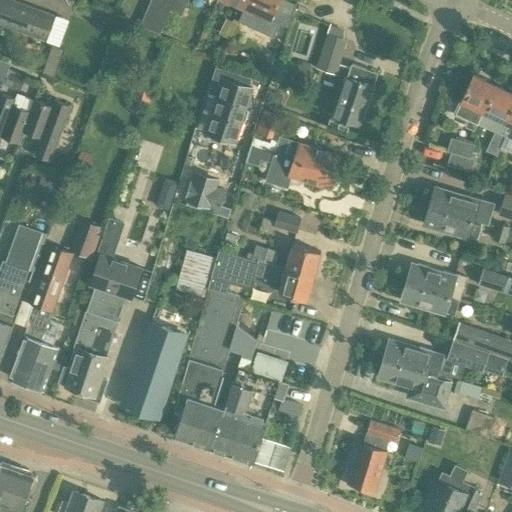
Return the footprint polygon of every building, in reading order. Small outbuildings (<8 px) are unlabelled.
[(56,14),(14,0),(0,0),(0,23),(46,41),(56,14)] [(160,34),(170,10),(174,0),(150,0),(140,25),(160,34)] [(182,15),(188,0),(174,0),(170,10),(182,15)] [(272,19),(280,0),(249,0),(246,8),(272,19)] [(230,38),(237,23),(226,18),(219,33),(230,38)] [(272,57),(284,33),(268,25),(256,49),(272,57)] [(336,75),(348,42),(329,35),(317,68),(336,75)] [(0,84),(1,85),(10,63),(0,59),(0,84)] [(374,85),(378,74),(353,65),(349,78),(348,77),(334,117),(361,126),(375,86),(374,85)] [(209,92),(197,128),(208,131),(212,133),(210,138),(228,143),(230,138),(235,140),(251,88),(250,88),(253,78),(217,66),(209,92)] [(23,78),(10,73),(6,85),(19,89),(23,78)] [(479,123),(496,84),(474,74),(456,113),(479,123)] [(503,142),(506,136),(506,135),(501,132),(511,107),(511,91),(496,84),(479,123),(495,131),(490,141),(496,143),(497,140),(503,142)] [(145,116),(154,91),(137,85),(129,110),(145,116)] [(20,109),(14,107),(16,99),(2,94),(0,98),(0,143),(3,135),(20,141),(18,144),(20,145),(25,130),(32,112),(21,107),(20,109)] [(53,108),(46,105),(46,104),(36,101),(32,112),(25,130),(43,137),(36,155),(50,161),(71,107),(56,101),(53,108)] [(256,131),(277,136),(284,111),(262,106),(256,131)] [(511,138),(511,107),(501,132),(506,135),(506,136),(511,138)] [(276,154),(336,172),(341,156),(281,137),(280,141),(276,154)] [(472,158),(474,151),(471,150),(473,143),(452,137),(448,150),(452,151),(472,158)] [(497,155),(503,142),(497,140),(496,143),(490,141),(486,150),(497,155)] [(331,188),(336,172),(276,154),(265,150),(262,161),(273,164),(268,181),(288,187),(291,175),(331,188)] [(470,169),(473,158),(472,158),(452,151),(449,163),(470,169)] [(88,168),(92,157),(81,153),(77,164),(88,168)] [(442,171),(443,166),(432,162),(431,167),(442,171)] [(189,198),(189,200),(209,207),(209,205),(219,208),(224,191),(214,188),(217,180),(197,174),(194,181),(193,181),(187,198),(189,198)] [(166,178),(162,190),(173,194),(177,182),(166,178)] [(481,225),(485,211),(476,208),(478,202),(436,189),(431,206),(473,219),(472,222),(481,225)] [(511,217),(511,196),(505,194),(499,213),(511,217)] [(477,238),(481,225),(472,222),(473,219),(431,206),(426,222),(477,238)] [(272,233),(275,225),(296,231),(300,217),(279,210),(276,220),(264,217),(260,229),(272,233)] [(93,258),(104,226),(80,218),(70,250),(93,258)] [(96,287),(88,311),(115,321),(123,296),(132,299),(142,269),(112,258),(124,223),(110,218),(98,253),(102,255),(92,285),(96,287)] [(498,221),(496,228),(508,231),(510,225),(498,221)] [(511,232),(508,231),(496,228),(493,239),(511,243),(511,232)] [(275,265),(279,250),(256,243),(253,253),(248,251),(246,256),(275,265)] [(313,277),(314,273),(317,272),(319,265),(317,263),(321,252),(294,244),(287,269),(313,277)] [(44,339),(47,331),(51,318),(54,311),(53,310),(73,255),(54,248),(39,288),(42,289),(24,337),(25,337),(10,377),(27,383),(44,339)] [(275,265),(246,256),(219,248),(212,274),(228,279),(252,286),(255,274),(283,282),(280,292),(306,300),(313,277),(287,269),(275,265)] [(204,296),(215,258),(187,251),(177,288),(204,296)] [(9,325),(29,271),(4,262),(0,272),(0,361),(12,327),(9,325)] [(455,278),(413,265),(408,281),(449,294),(448,297),(458,300),(459,298),(460,298),(467,277),(456,274),(455,278)] [(502,292),(508,275),(483,268),(478,284),(502,292)] [(458,300),(448,297),(449,294),(408,281),(402,298),(447,312),(447,311),(455,313),(459,301),(460,301),(460,298),(459,298),(458,300)] [(209,448),(223,408),(215,406),(224,377),(222,375),(245,301),(209,291),(175,412),(183,415),(175,437),(209,448)] [(118,322),(115,321),(88,311),(87,311),(74,347),(79,348),(72,368),(65,365),(59,382),(83,390),(83,392),(105,400),(111,382),(101,378),(108,357),(106,357),(118,322)] [(51,318),(47,331),(56,334),(61,322),(51,318)] [(511,340),(459,322),(453,339),(490,351),(511,359),(511,340)] [(170,378),(184,335),(151,324),(137,366),(135,366),(122,404),(145,412),(145,409),(160,414),(172,379),(170,378)] [(44,389),(58,348),(50,345),(52,341),(44,339),(27,383),(44,389)] [(490,351),(453,339),(446,358),(482,371),(483,369),(502,375),(508,358),(489,352),(490,351)] [(420,350),(391,341),(386,357),(428,369),(427,372),(436,375),(436,374),(440,362),(432,360),(435,351),(421,346),(420,350)] [(288,359),(259,349),(252,369),(282,379),(288,359)] [(436,375),(427,372),(428,369),(386,357),(381,374),(423,387),(424,386),(448,393),(450,388),(460,392),(461,389),(481,395),(483,386),(450,376),(450,379),(436,374),(436,375)] [(249,369),(252,361),(243,358),(240,366),(249,369)] [(254,463),(275,397),(254,390),(258,374),(239,368),(224,409),(223,408),(209,448),(254,463)] [(487,437),(494,416),(472,408),(465,429),(487,437)] [(395,441),(399,429),(370,420),(366,432),(363,444),(360,442),(348,481),(350,482),(350,485),(359,488),(361,486),(374,490),(386,451),(384,450),(388,439),(395,441)] [(510,429),(499,425),(494,439),(504,443),(510,429)] [(432,426),(427,441),(439,445),(444,430),(432,426)] [(511,485),(511,450),(509,449),(498,480),(511,485)] [(0,511),(20,511),(33,474),(0,462),(0,483),(3,485),(0,492),(0,511)] [(483,491),(461,480),(466,470),(456,465),(451,475),(445,472),(425,511),(458,511),(463,503),(474,508),(483,491)] [(99,511),(103,500),(73,489),(69,502),(63,500),(58,511),(99,511)]
